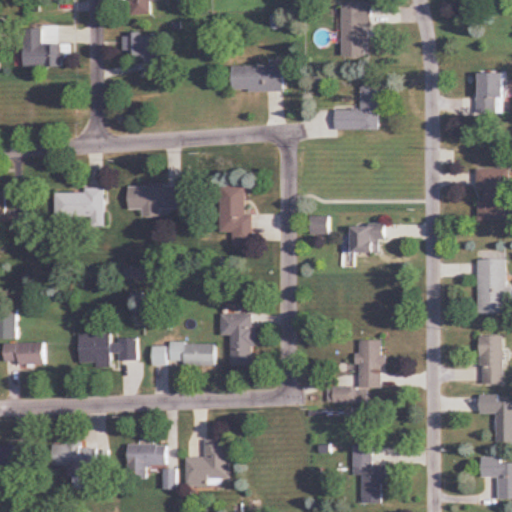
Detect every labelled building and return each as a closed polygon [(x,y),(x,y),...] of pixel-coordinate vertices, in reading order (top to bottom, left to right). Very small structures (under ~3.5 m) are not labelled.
[(132,0),(133,17),(153,17),(153,0),(132,0)] [(345,6),(345,57),(369,57),(369,28),(375,28),(375,6),(345,6)] [(28,30),(27,68),(66,68),(66,46),(45,46),(45,30),(28,30)] [(158,61),(158,35),(127,35),(127,61),(158,61)] [(235,67),(235,92),(287,92),(287,67),(235,67)] [(481,115),(507,115),(507,74),(481,74),(481,115)] [(338,111),(338,132),(385,132),(385,87),(364,87),(364,111),(338,111)] [(481,221),(511,220),(511,169),(481,170),(481,221)] [(185,186),(132,186),(132,211),(185,211),(185,186)] [(256,248),(256,217),(247,216),(248,187),(223,186),(223,234),(235,234),(235,248),(256,248)] [(58,193),(58,226),(108,226),(108,189),(88,189),(88,193),(58,193)] [(0,192),(0,223),(14,223),(14,232),(29,231),(29,213),(9,214),(8,193),(0,192)] [(333,236),(333,218),(314,218),(314,236),(333,236)] [(389,243),(389,226),(356,226),(356,254),(383,254),(383,243),(389,243)] [(482,259),(482,315),(511,315),(511,287),(510,287),(510,259),(482,259)] [(235,337),(235,368),(256,368),(256,315),(224,315),(224,337),(235,337)] [(83,336),(83,368),(114,367),(114,356),(122,356),(122,363),(141,363),(140,340),(114,341),(114,336),(83,336)] [(507,337),(485,337),(485,386),(507,386),(507,337)] [(386,342),(363,342),(362,390),(336,390),(336,404),(370,405),(370,390),(386,390),(386,342)] [(7,345),(7,366),(48,366),(48,345),(7,345)] [(218,366),(218,345),(174,345),(174,366),(218,366)] [(155,367),(171,367),(171,347),(155,347),(155,367)] [(511,403),(504,403),(504,396),(484,396),(484,416),(500,416),(500,444),(511,443),(511,403)] [(189,487),(225,487),(225,479),(233,479),(233,442),(208,442),(208,458),(189,458),(189,487)] [(69,479),(92,480),(92,470),(101,470),(101,449),(84,448),(84,444),(54,443),(54,469),(70,469),(69,479)] [(0,467),(18,468),(18,447),(0,446),(0,467)] [(170,467),(170,446),(131,446),(131,482),(150,482),(150,467),(170,467)] [(356,477),(366,477),(366,505),(387,505),(387,467),(376,467),(375,448),(356,448),(356,477)] [(486,459),(486,479),(503,479),(503,501),(511,501),(511,464),(505,464),(505,459),(486,459)] [(178,491),(178,472),(167,472),(167,491),(178,491)]
